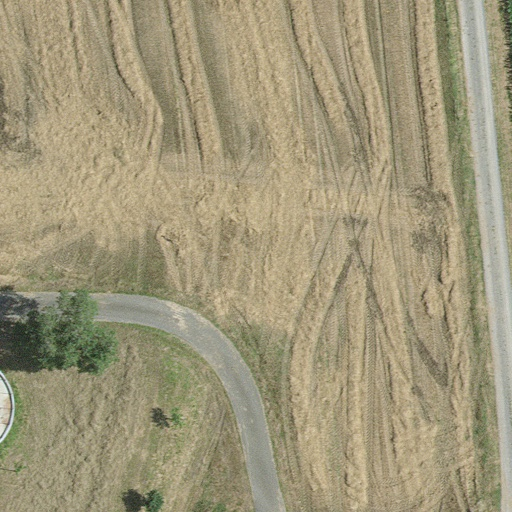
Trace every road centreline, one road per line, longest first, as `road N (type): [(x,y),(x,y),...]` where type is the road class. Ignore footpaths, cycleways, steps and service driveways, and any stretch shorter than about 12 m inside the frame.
road 1 (track): [(511,450),(470,0)]
road 2 (residential): [(274,511),(247,408),(181,332),(63,293),(0,300)]
